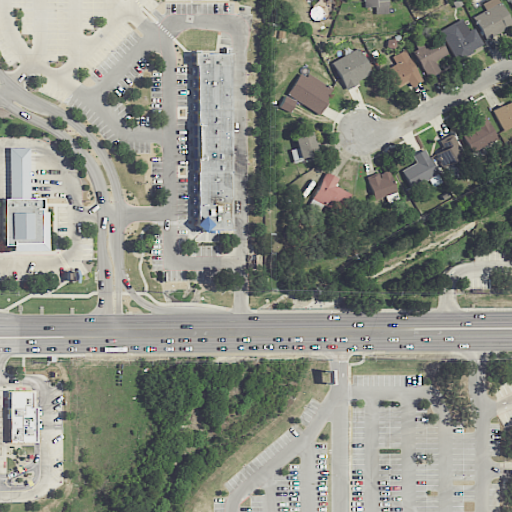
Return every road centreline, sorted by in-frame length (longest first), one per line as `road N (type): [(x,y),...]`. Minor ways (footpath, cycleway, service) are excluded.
road 1 (secondary): [(511,318),(0,322)]
road 2 (secondary): [(0,344),(511,341)]
road 3 (residential): [(367,138),(400,129),(511,65)]
